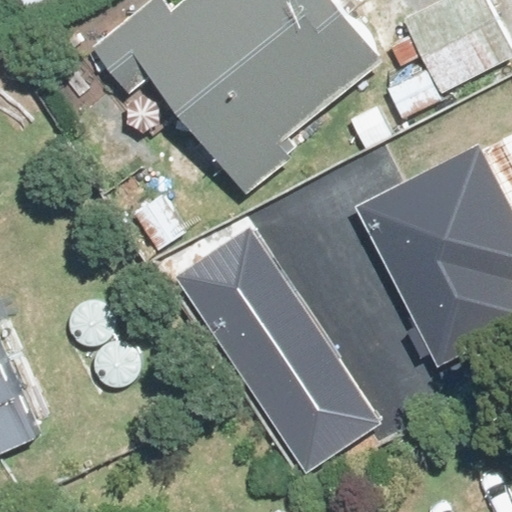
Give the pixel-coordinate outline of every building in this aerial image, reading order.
[(33,0),(39,11),(60,0),(33,0)] [(262,188),(387,76),(371,59),(394,38),(359,0),(194,0),(187,6),(181,0),(154,0),(101,48),(142,93),(161,75),(262,188)] [(442,0),(410,22),(456,90),(511,52),(511,15),(501,0),(442,0)] [(511,125),(363,205),(451,371),(511,339),(511,125)] [(175,192),(145,213),(174,256),(204,236),(175,192)] [(323,331),(250,372),(287,439),(360,398),(323,331)]
